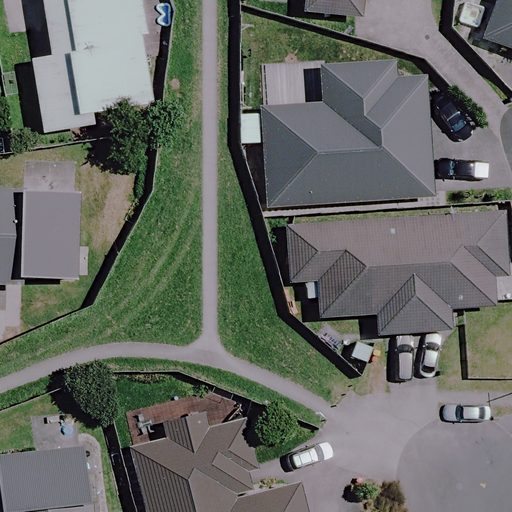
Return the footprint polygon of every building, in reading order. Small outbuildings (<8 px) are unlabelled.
[(156,108),(141,0),(44,0),(52,61),(35,63),(44,136),(94,130),(93,116),(156,108)] [(306,0),(305,14),(363,21),(365,0),(306,0)] [(511,0),(496,0),(482,43),(511,53),(511,0)] [(264,113),(264,115),(240,117),(241,148),(265,147),(269,209),(435,200),(429,80),(396,82),(395,70),(323,74),(324,109),(264,113)] [(0,278),(79,284),(86,199),(0,192),(0,278)] [(289,287),(316,286),(318,323),(371,320),(372,342),(454,337),(453,315),(496,313),(495,281),(511,280),(507,212),(286,223),(289,287)] [(261,498),(245,426),(136,450),(149,511),(307,511),(302,489),(261,498)] [(97,511),(90,450),(0,460),(6,511),(97,511)]
